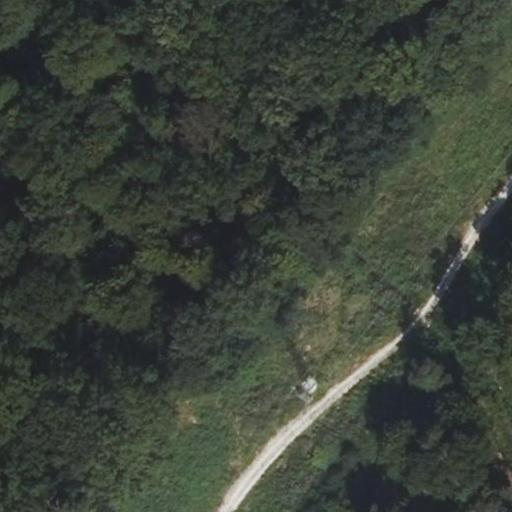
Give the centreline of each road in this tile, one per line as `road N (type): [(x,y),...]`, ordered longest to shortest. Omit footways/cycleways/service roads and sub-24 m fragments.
road 1 (track): [(343,294),(190,511)]
road 2 (track): [(511,87),(398,235)]
